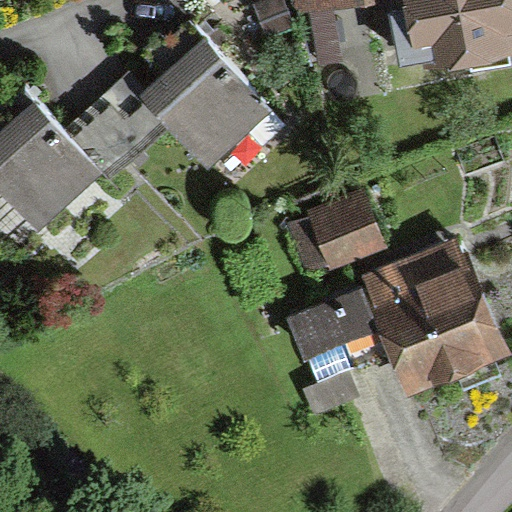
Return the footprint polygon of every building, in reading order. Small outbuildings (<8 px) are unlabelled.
[(252,30),(286,16),(279,0),(248,0),(241,3),(252,30)] [(311,0),(386,0),(401,56),(511,26),(511,3),(511,0),(301,0),(303,2),(311,0)] [(146,87),(204,151),(268,94),(210,29),(146,87)] [(0,125),(0,183),(29,218),(105,156),(48,86),(0,125)] [(282,224),(303,271),(383,233),(362,187),(282,224)] [(365,268),(405,369),(505,330),(465,228),(365,268)] [(311,362),(387,329),(359,265),(283,298),(311,362)]
